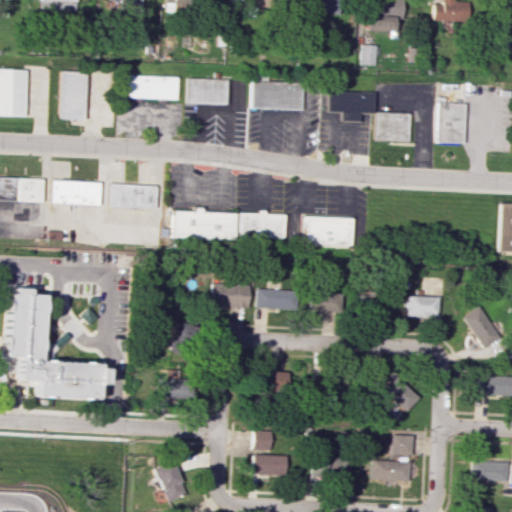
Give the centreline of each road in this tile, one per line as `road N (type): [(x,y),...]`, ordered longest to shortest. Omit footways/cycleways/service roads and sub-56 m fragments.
road 1 (residential): [(0,140),(205,149),(332,174),(511,181)]
road 2 (residential): [(438,426),(440,365),(426,348),(240,337),(221,357),(215,430)]
road 3 (residential): [(438,426),(434,494),(419,511),(229,504),(214,488),(215,430)]
road 4 (residential): [(215,430),(0,419)]
